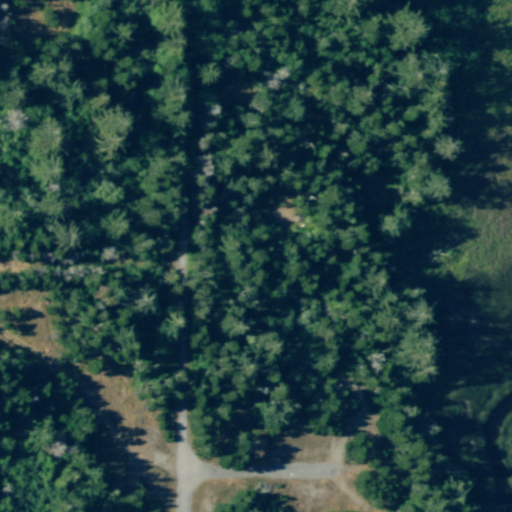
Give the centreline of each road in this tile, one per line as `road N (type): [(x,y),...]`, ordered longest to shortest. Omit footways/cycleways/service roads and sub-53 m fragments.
road 1 (residential): [(186,511),(185,0)]
road 2 (residential): [(188,266),(0,268)]
road 3 (residential): [(187,473),(337,470)]
